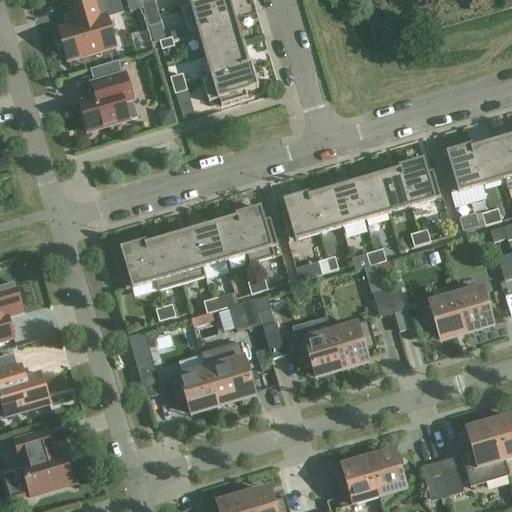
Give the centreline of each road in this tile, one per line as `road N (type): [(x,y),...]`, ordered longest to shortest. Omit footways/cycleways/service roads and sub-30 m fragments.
road 1 (residential): [(142,484),(511,372)]
road 2 (residential): [(58,222),(325,143)]
road 3 (residential): [(58,222),(142,484)]
road 4 (residential): [(0,21),(58,222)]
road 5 (residential): [(325,143),(511,88)]
road 6 (residential): [(325,143),(282,0)]
